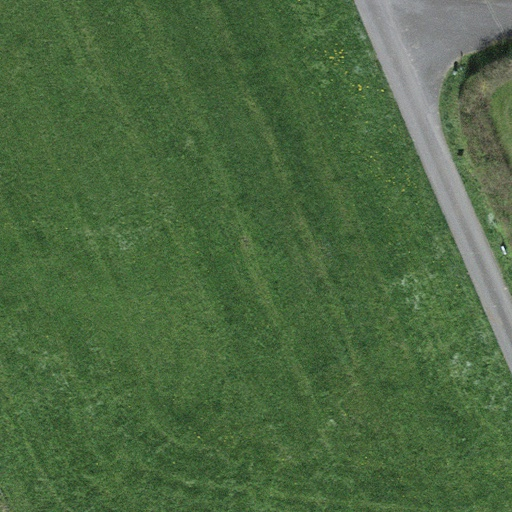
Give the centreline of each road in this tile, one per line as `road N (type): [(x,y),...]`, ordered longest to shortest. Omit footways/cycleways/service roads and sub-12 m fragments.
road 1 (unclassified): [(511,325),(387,35)]
road 2 (unclassified): [(387,35),(430,4),(511,10)]
